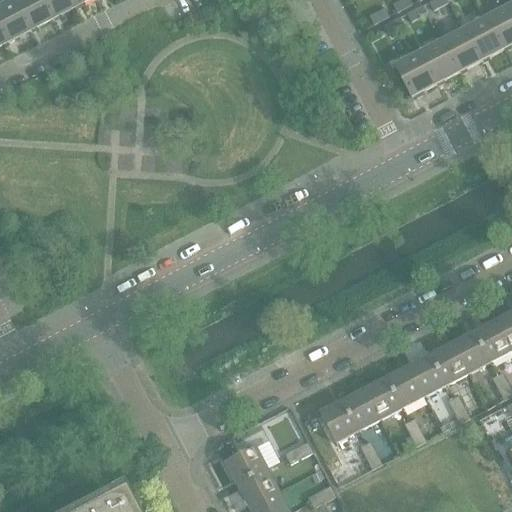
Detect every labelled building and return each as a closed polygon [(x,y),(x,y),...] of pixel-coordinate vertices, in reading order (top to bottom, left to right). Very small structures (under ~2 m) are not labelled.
[(17,0),(10,4),(27,35),(49,23),(36,0),(17,0)] [(36,0),(49,23),(72,12),(65,0),(36,0)] [(65,0),(72,12),(93,0),(65,0)] [(398,15),(413,7),(408,0),(393,7),(398,15)] [(446,0),(440,0),(430,5),(434,13),(449,6),(446,0)] [(0,9),(0,39),(4,47),(27,35),(10,4),(0,9)] [(422,9),(407,17),(412,25),(426,17),(422,9)] [(511,16),(509,10),(486,22),(502,53),(511,47),(511,16)] [(375,27),(390,19),(385,11),(371,19),(375,27)] [(400,21),(385,29),(390,36),(405,29),(400,21)] [(486,22),(463,33),(479,65),(502,53),(486,22)] [(463,33),(441,45),(457,76),(479,65),(463,33)] [(441,45),(418,57),(434,88),(457,76),(441,45)] [(418,57),(396,69),(412,100),(434,88),(418,57)] [(511,315),(497,324),(511,351),(511,315)] [(511,355),(511,351),(497,324),(475,335),(491,366),(511,355)] [(491,366),(475,335),(453,347),(469,378),(491,366)] [(469,378),(453,347),(431,358),(447,389),(469,378)] [(447,389),(431,358),(409,370),(425,401),(447,389)] [(425,401),(409,370),(387,381),(403,413),(425,401)] [(499,392),(509,387),(503,376),(493,382),(499,392)] [(403,413),(387,381),(365,393),(381,424),(403,413)] [(511,393),(509,387),(499,392),(504,403),(511,399),(511,393)] [(381,424),(365,393),(343,404),(359,436),(381,424)] [(455,415),(464,410),(458,400),(449,404),(455,415)] [(359,436),(343,404),(320,416),(337,447),(359,436)] [(464,410),(455,415),(461,426),(470,421),(464,410)] [(411,438),(421,433),(415,422),(405,427),(411,438)] [(421,433),(411,438),(417,449),(427,445),(421,433)] [(368,461),(377,456),(372,445),(362,450),(368,461)] [(298,452),(302,461),(314,455),(309,446),(298,452)] [(237,488),(268,472),(257,450),(226,466),(237,488)] [(302,461),(298,452),(287,457),(292,467),(302,461)] [(377,456),(368,461),(373,472),(383,467),(377,456)] [(246,505),(249,510),(280,494),(268,472),(237,488),(241,495),(246,505)] [(320,473),(311,478),(315,485),(324,481),(320,473)] [(320,495),(325,505),(337,499),(331,489),(320,495)] [(289,511),(285,505),(280,494),(249,510),(249,511),(289,511)] [(325,505),(320,495),(309,500),(315,511),(325,505)] [(126,511),(120,500),(117,496),(85,511),(126,511)]
